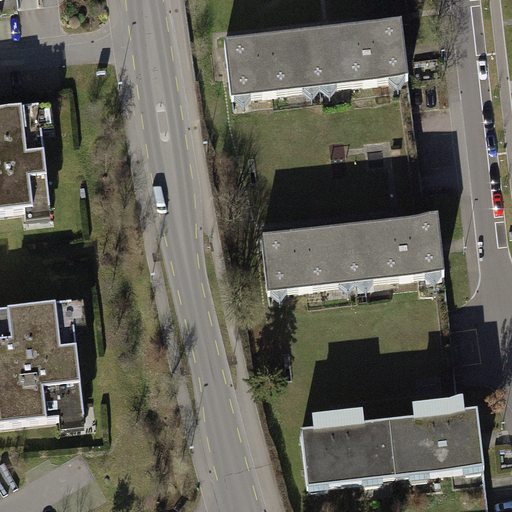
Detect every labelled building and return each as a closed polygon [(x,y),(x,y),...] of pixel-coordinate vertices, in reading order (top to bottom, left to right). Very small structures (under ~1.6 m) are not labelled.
[(410,91),(403,26),(314,36),(321,101),(410,91)] [(321,101),(314,36),(226,46),(233,110),(321,101)] [(36,117),(0,120),(0,222),(46,218),(36,117)] [(449,284),(442,221),(351,232),(358,294),(449,284)] [(358,294),(351,232),(260,242),(267,305),(358,294)] [(87,312),(1,321),(0,315),(0,439),(56,434),(58,447),(91,443),(81,346),(90,345),(87,312)] [(484,481),(477,418),(389,427),(395,490),(484,481)] [(395,490),(389,427),(301,437),(307,499),(395,490)]
